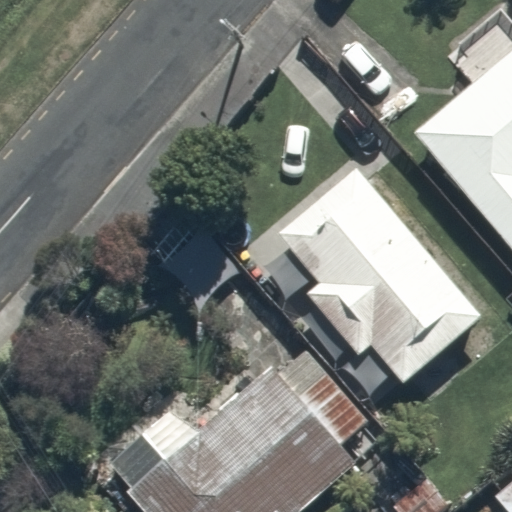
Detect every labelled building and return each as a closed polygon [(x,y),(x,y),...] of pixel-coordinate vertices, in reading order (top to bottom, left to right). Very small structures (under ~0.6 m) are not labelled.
[(511,63),(419,140),(511,250),(511,63)] [(488,324),(361,174),(282,242),(324,290),(311,302),(364,364),(376,354),(409,392),(488,324)] [(313,511),(361,471),(345,452),(374,426),(311,356),(282,380),(278,375),(204,439),(181,416),(115,470),(137,494),(132,499),(142,511),(313,511)] [(395,511),(448,511),(475,489),(451,463),(395,511)] [(506,511),(511,511),(511,489),(498,502),(506,511)]
